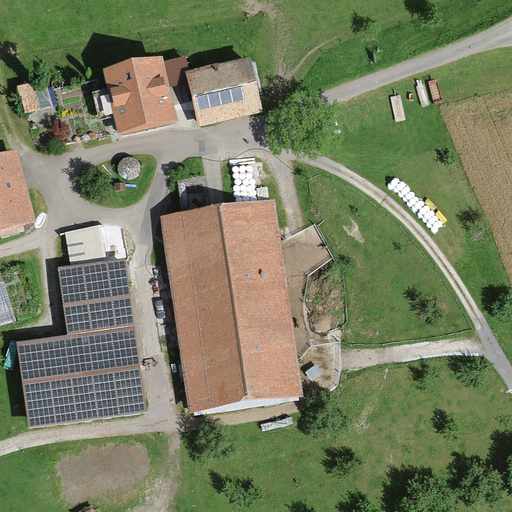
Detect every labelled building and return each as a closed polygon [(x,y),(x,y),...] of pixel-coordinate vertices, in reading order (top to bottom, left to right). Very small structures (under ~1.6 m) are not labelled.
[(178,123),(163,59),(104,73),(119,137),(178,123)] [(250,59),(187,74),(200,129),(263,114),(250,59)] [(58,106),(55,87),(24,93),(28,112),(58,106)] [(0,233),(14,231),(0,172),(0,233)] [(275,201),(161,217),(189,413),(303,397),(275,201)] [(147,414),(125,260),(58,270),(68,338),(17,345),(29,431),(147,414)] [(0,290),(0,326),(17,322),(8,289),(0,290)]
